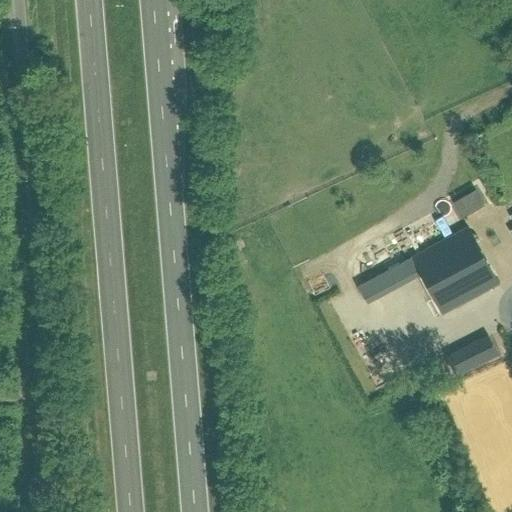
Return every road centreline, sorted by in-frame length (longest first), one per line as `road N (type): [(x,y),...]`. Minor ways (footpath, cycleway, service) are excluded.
road 1 (primary): [(89,0),(130,511)]
road 2 (primary): [(193,511),(153,0)]
